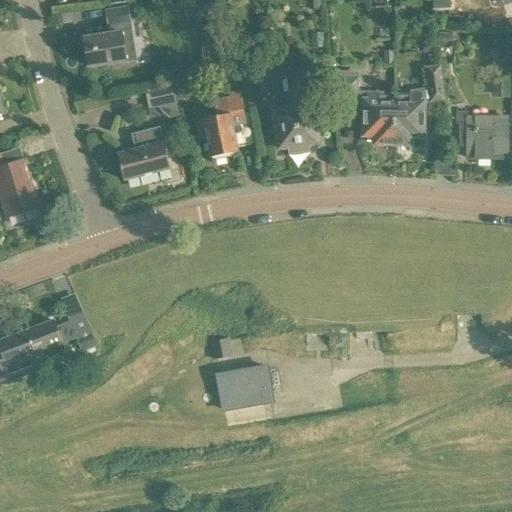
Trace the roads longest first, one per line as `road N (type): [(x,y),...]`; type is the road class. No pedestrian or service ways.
road 1 (residential): [(106,240),(203,213),(326,195),(511,207)]
road 2 (residential): [(106,240),(65,141),(27,0)]
